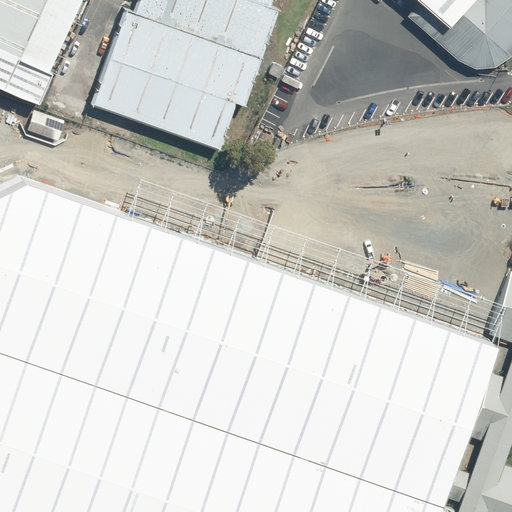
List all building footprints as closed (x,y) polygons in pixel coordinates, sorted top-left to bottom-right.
[(0,0),(0,82),(41,101),(56,68),(46,63),(75,0),(0,0)] [(125,7),(92,103),(219,147),(236,100),(244,103),(277,7),(269,4),(270,0),(139,0),(136,11),(125,7)] [(511,0),(418,0),(420,1),(407,14),(460,59),(474,67),(494,65),(509,53),(511,49),(511,0)] [(64,120),(33,108),(26,126),(57,138),(64,120)] [(0,511),(445,511),(450,499),(460,503),(455,511),(511,511),(511,286),(505,311),(145,182),(135,216),(28,182),(0,193),(0,511)]
